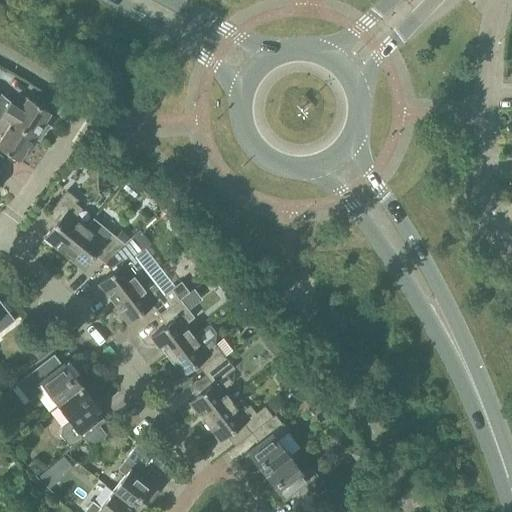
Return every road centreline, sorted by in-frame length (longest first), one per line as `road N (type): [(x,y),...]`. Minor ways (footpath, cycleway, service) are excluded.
road 1 (primary): [(484,412),(439,290),(352,144)]
road 2 (residential): [(198,455),(1,234)]
road 3 (primary): [(327,168),(484,412)]
road 4 (residential): [(511,255),(479,203),(487,47),(498,0)]
road 5 (primary): [(113,0),(240,92)]
road 6 (residential): [(1,234),(91,106)]
road 7 (primary): [(240,92),(241,135),(258,159),(299,174),(327,168)]
road 8 (primary): [(270,58),(165,0)]
